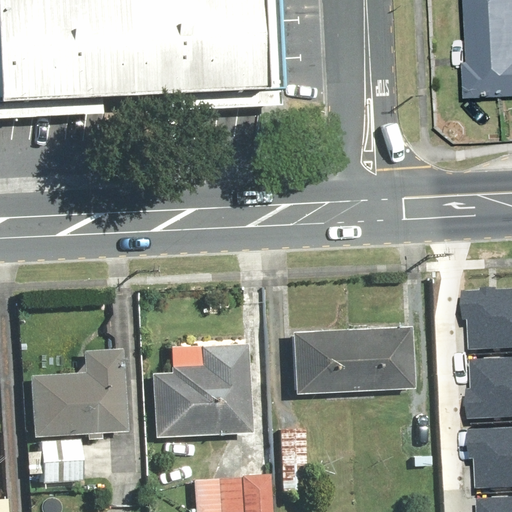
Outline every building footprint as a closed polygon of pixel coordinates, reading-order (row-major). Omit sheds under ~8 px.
[(265,0),(0,0),(0,115),(270,106),(265,0)] [(511,0),(474,0),(476,60),(471,61),(472,95),(511,94),(511,0)] [(511,299),(484,301),(487,358),(511,356),(511,299)] [(409,328),(292,334),(295,395),(412,389),(409,328)] [(197,347),(198,367),(169,368),(169,375),(150,376),(153,439),(249,435),(245,344),(197,347)] [(81,351),(82,372),(28,375),(31,438),(127,433),(123,349),(81,351)] [(511,367),(490,369),(493,425),(511,424),(511,367)] [(433,422),(406,423),(408,462),(434,461),(433,422)] [(306,429),(280,429),(281,491),(306,491),(306,429)] [(82,440),(38,441),(38,452),(25,452),(25,476),(40,475),(40,485),(83,484),(82,440)] [(511,440),(492,441),(495,498),(511,496),(511,440)] [(266,511),(265,477),(192,478),(192,511),(266,511)]
